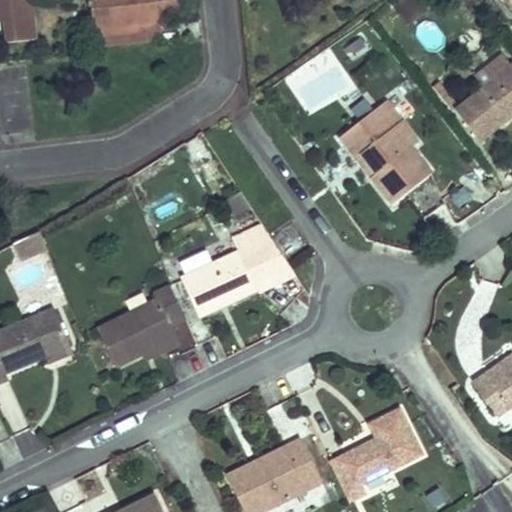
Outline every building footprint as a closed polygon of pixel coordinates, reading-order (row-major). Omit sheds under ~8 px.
[(0,0),(0,16),(3,17),(4,24),(6,45),(37,42),(32,0),(0,0)] [(91,0),(97,48),(155,41),(152,13),(160,12),(181,9),(179,0),(91,0)] [(408,26),(428,11),(420,0),(394,0),(391,3),(408,26)] [(163,40),(160,12),(152,13),(155,41),(163,40)] [(363,38),(343,43),(347,58),(367,53),(363,38)] [(498,76),(510,67),(501,55),(489,65),(498,76)] [(511,109),(511,65),(510,67),(498,76),(489,65),(475,75),(484,87),(455,110),(480,142),(511,116),(511,113),(510,111),(511,109)] [(439,81),(433,86),(453,111),(459,106),(439,81)] [(385,102),(379,107),(394,127),(401,122),(385,102)] [(417,143),(401,122),(394,127),(379,107),(340,137),(356,158),(362,154),(377,174),(372,177),(393,204),(432,174),(411,148),(417,143)] [(362,154),(356,158),(372,177),(377,174),(362,154)] [(237,216),(251,208),(241,192),(227,199),(237,216)] [(262,225),(257,227),(281,279),(294,273),(262,225)] [(199,317),(281,279),(257,227),(232,238),(239,252),(181,278),(199,317)] [(21,261),(47,249),(39,232),(14,244),(21,261)] [(116,367),(142,355),(161,345),(164,351),(180,343),(171,325),(186,318),(170,286),(154,294),(157,299),(97,329),(116,367)] [(6,373),(47,357),(46,355),(69,346),(55,309),(0,330),(0,381),(8,379),(6,373)] [(161,345),(142,355),(145,360),(164,351),(161,345)] [(46,355),(47,357),(49,362),(72,353),(69,346),(46,355)] [(491,378),(511,363),(511,355),(487,373),(491,378)] [(511,363),(491,378),(487,373),(473,383),(497,417),(510,407),(511,410),(511,363)] [(422,454),(400,409),(369,424),(376,439),(329,462),(349,502),(365,494),(360,485),(422,454)] [(301,439),(270,454),(273,459),(255,468),(252,463),(226,476),(244,511),(264,511),(323,483),(301,439)] [(270,454),(252,463),(255,468),(273,459),(270,454)] [(441,484),(421,493),(429,511),(449,502),(441,484)] [(164,511),(155,495),(120,511),(164,511)]
